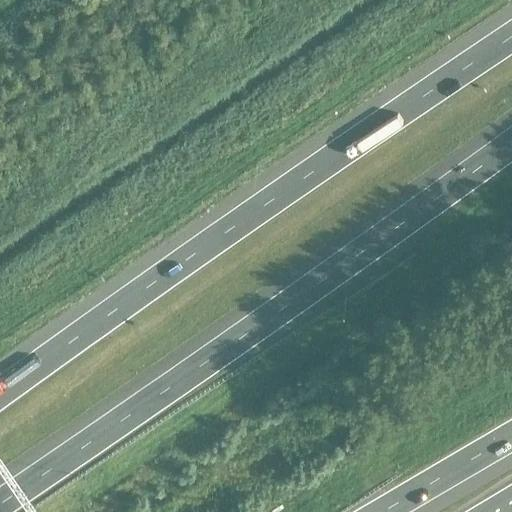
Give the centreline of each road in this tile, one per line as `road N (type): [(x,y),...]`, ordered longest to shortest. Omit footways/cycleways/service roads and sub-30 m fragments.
road 1 (motorway): [(511,144),(0,504)]
road 2 (motorway): [(511,38),(0,395)]
road 3 (motorway): [(384,511),(511,436)]
